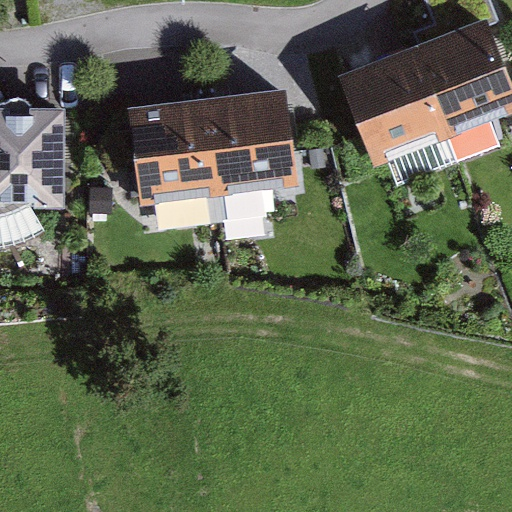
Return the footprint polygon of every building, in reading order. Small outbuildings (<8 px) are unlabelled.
[(502,22),(493,0),(436,0),(446,25),(426,33),(431,45),(417,50),(456,152),(487,140),(480,122),(511,109),(511,79),(492,26),(502,22)] [(417,50),(341,80),(373,167),(418,150),(423,164),(456,152),(417,50)] [(288,95),(208,103),(217,211),(254,208),(253,190),(297,186),(288,95)] [(35,205),(68,205),(66,111),(34,111),(29,96),(0,107),(0,217),(11,217),(35,205)] [(208,103),(130,110),(139,200),(178,197),(180,214),(217,211),(208,103)]
